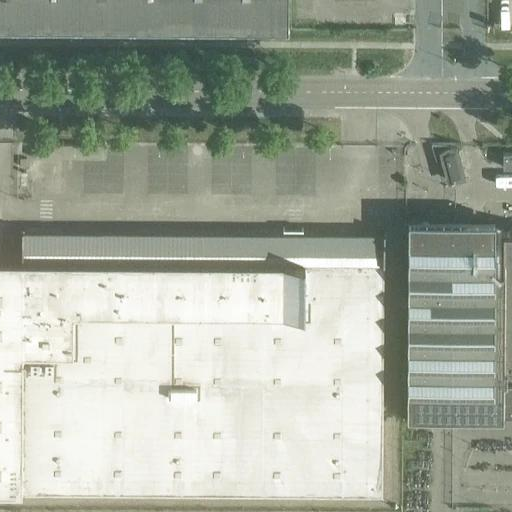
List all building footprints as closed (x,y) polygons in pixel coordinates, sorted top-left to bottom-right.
[(0,0),(0,25),(287,27),(287,0),(0,0)] [(463,176),(456,148),(448,148),(442,152),(449,180),(463,176)] [(511,166),(511,152),(503,152),(503,167),(511,166)] [(511,231),(503,232),(503,223),(494,223),(495,218),(408,218),(407,413),(503,414),(503,408),(511,407),(511,231)] [(0,490),(382,493),(383,261),(0,258),(0,490)]
